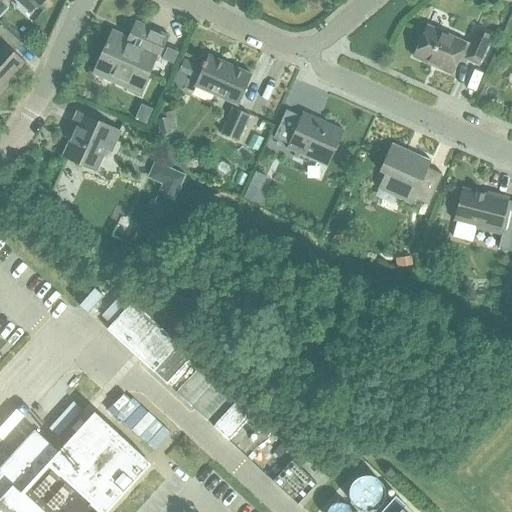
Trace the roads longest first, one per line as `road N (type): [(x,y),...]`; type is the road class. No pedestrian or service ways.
road 1 (residential): [(278,511),(74,325),(59,342),(0,291)]
road 2 (residential): [(511,153),(324,71),(310,53)]
road 3 (residential): [(0,146),(25,118),(84,0)]
road 4 (residential): [(177,0),(310,53)]
